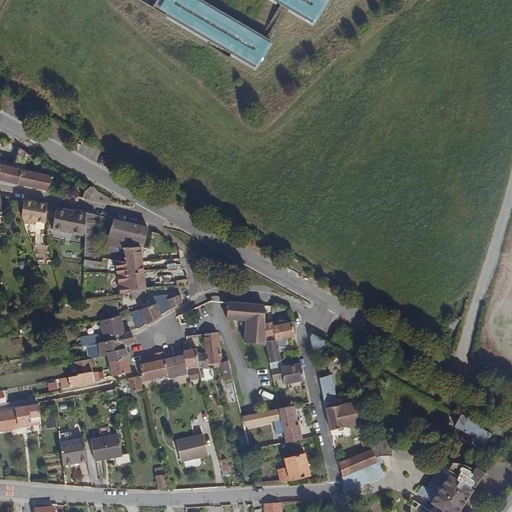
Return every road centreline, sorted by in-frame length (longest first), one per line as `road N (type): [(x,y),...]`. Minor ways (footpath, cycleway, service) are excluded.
road 1 (residential): [(337,491),(182,501),(0,490)]
road 2 (residential): [(198,227),(0,113)]
road 3 (residential): [(312,314),(284,299),(197,301),(177,313),(136,377)]
road 4 (residential): [(511,407),(323,298)]
road 5 (residential): [(0,187),(198,227)]
road 6 (residential): [(312,314),(302,341),(337,491)]
road 7 (residential): [(323,298),(198,227)]
